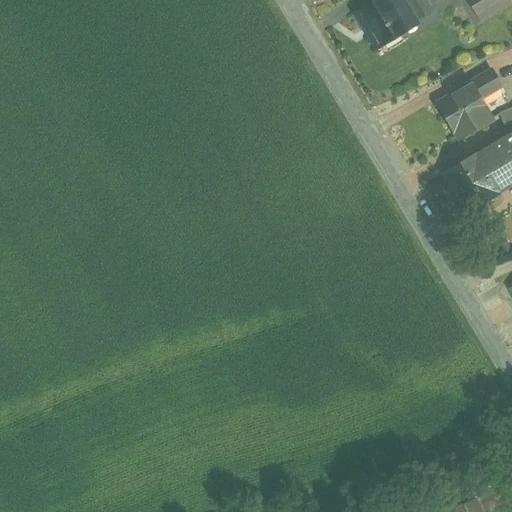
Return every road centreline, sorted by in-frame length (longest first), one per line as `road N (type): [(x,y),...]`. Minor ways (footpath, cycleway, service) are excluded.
road 1 (unclassified): [(289,0),(511,368)]
road 2 (residential): [(511,438),(324,511)]
